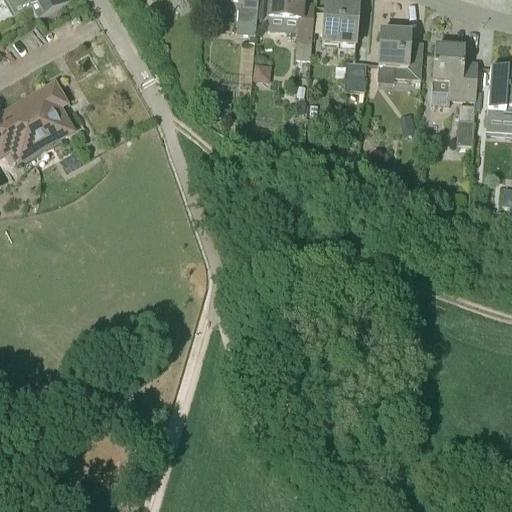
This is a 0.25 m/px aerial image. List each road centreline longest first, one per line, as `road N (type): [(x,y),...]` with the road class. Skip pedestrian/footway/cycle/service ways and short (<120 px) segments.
road 1 (track): [(152,92),(281,212),(331,245),(434,298),(511,322)]
road 2 (track): [(217,268),(299,432),(354,511)]
road 3 (track): [(148,511),(217,268)]
road 4 (track): [(152,92),(217,268)]
